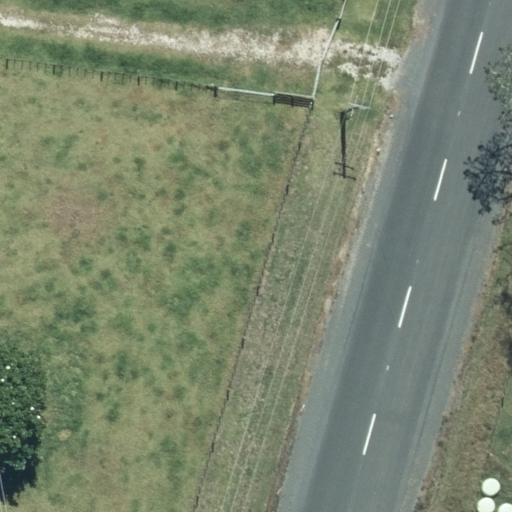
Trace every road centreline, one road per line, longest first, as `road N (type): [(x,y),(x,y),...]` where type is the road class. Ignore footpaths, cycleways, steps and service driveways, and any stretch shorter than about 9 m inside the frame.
road 1 (unclassified): [(335,511),(475,0)]
road 2 (track): [(465,34),(184,0)]
